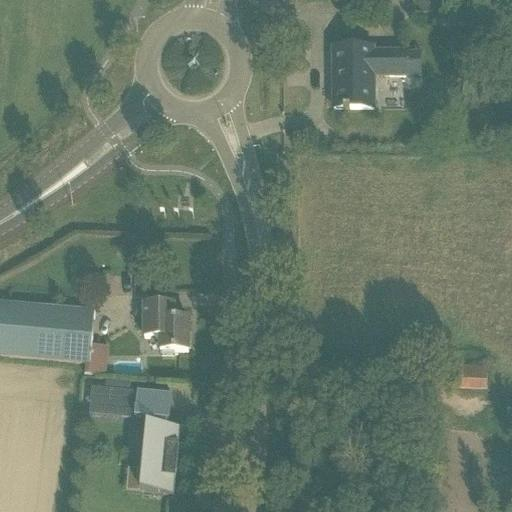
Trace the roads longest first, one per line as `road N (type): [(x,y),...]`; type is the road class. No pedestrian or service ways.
road 1 (tertiary): [(250,511),(261,402),(260,252)]
road 2 (tertiary): [(0,226),(174,110)]
road 3 (tertiary): [(148,83),(105,131),(0,218)]
road 4 (tertiary): [(260,252),(253,170),(229,98)]
road 5 (tertiary): [(206,112),(260,252)]
